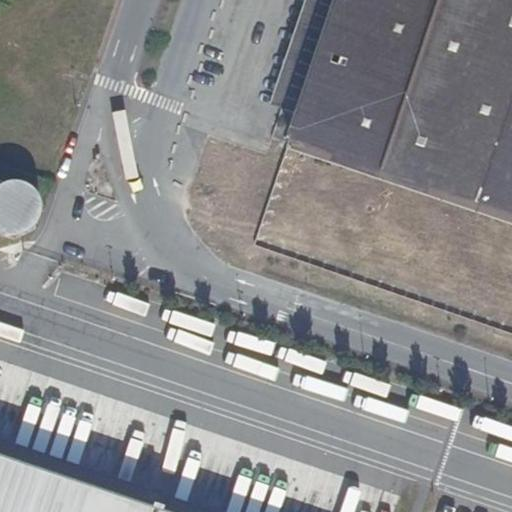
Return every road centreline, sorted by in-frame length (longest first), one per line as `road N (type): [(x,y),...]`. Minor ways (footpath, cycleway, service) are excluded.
road 1 (unclassified): [(137,0),(73,200),(76,215),(92,224),(118,217),(197,0)]
road 2 (unclassified): [(282,303),(511,381)]
